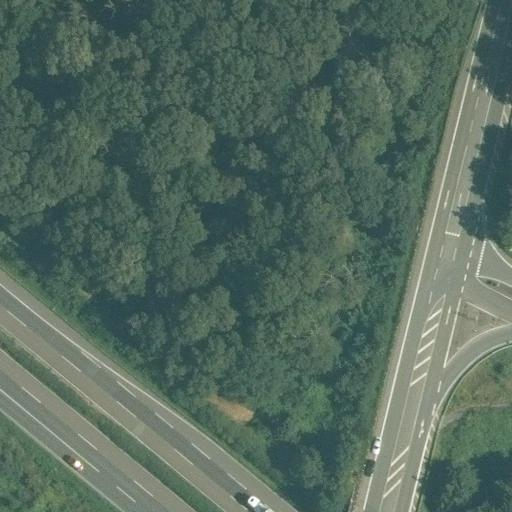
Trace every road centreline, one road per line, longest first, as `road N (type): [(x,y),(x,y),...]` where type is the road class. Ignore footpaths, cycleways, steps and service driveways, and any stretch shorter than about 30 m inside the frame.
road 1 (motorway): [(248,511),(0,310)]
road 2 (secondary): [(506,0),(449,248)]
road 3 (secondary): [(443,276),(398,466)]
road 4 (motorway): [(398,466),(467,356),(511,335)]
road 5 (motorway): [(0,367),(118,467)]
road 6 (motorway): [(0,386),(118,467)]
